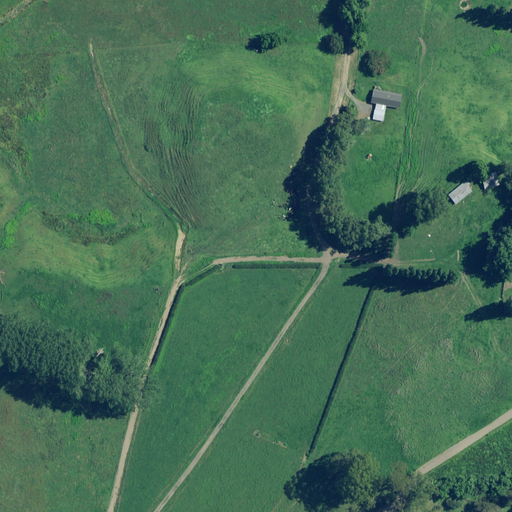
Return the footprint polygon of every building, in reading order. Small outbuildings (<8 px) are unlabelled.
[(403,95),(374,89),(371,103),(376,104),(373,119),(383,121),(386,106),(400,109),(403,95)] [(367,116),(355,122),(357,127),(369,121),(367,116)] [(499,186),(495,172),(481,176),(484,189),(499,186)] [(472,191),(465,182),(448,195),(455,204),(472,191)] [(506,230),(501,225),(495,233),(501,237),(506,230)]
